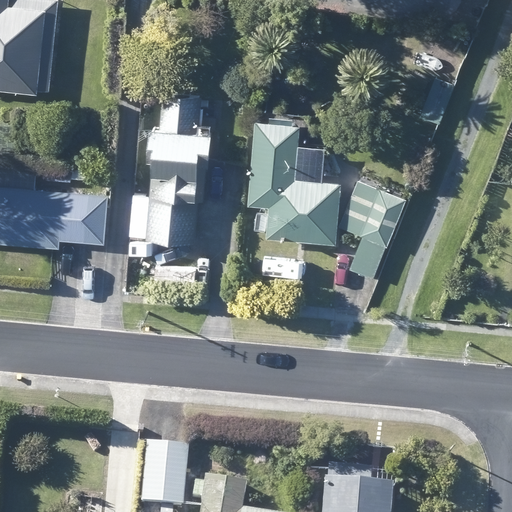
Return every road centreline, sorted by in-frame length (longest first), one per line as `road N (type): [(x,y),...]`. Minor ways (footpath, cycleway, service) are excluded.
road 1 (residential): [(511,394),(0,349)]
road 2 (unknown): [(362,381),(468,77),(504,0)]
